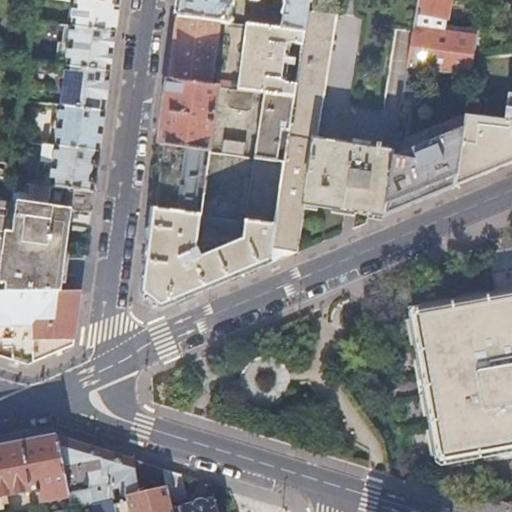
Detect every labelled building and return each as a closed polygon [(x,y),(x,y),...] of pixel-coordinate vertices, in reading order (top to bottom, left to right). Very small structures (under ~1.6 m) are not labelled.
[(118,0),(73,0),(70,28),(114,34),(117,8),(118,0)] [(179,0),(177,17),(219,22),(229,24),(232,2),(226,1),(226,0),(249,0),(250,0),(257,1),(261,0),(281,0),(284,9),(281,30),(303,33),(306,12),(307,0),(179,0)] [(475,31),(444,26),(448,0),(417,0),(407,68),(419,70),(468,77),(471,62),(475,31)] [(511,0),(479,0),(475,31),(471,62),(511,56),(511,0)] [(350,218),(351,213),(365,215),(364,220),(382,223),(383,217),(392,158),(393,154),(379,152),(379,148),(376,148),(375,151),(366,150),(367,146),(353,144),(352,148),(315,142),(335,16),(306,12),(303,33),(301,47),(295,85),(293,98),(283,163),(273,227),(270,249),(295,253),(302,210),(319,213),(320,208),(334,210),(333,215),(350,218)] [(173,50),(168,81),(210,87),(219,22),(177,17),(173,50)] [(253,93),(262,94),(293,98),(295,85),(286,84),(288,66),(294,66),(295,60),(289,60),(291,45),(301,47),(303,33),(281,30),(246,26),(237,90),(253,93)] [(114,34),(70,28),(64,67),(108,73),(111,53),(114,34)] [(108,73),(64,67),(59,106),(103,112),(106,91),(108,73)] [(419,70),(407,68),(401,104),(407,105),(408,99),(414,100),(419,70)] [(160,147),(209,153),(218,88),(210,87),(168,81),(165,109),(160,147)] [(251,109),(253,93),(237,90),(229,89),(227,105),(230,109),(247,112),(251,109)] [(253,159),(283,163),(293,98),(262,94),(253,159)] [(463,116),(461,130),(453,188),(492,172),(511,163),(511,96),(509,96),(505,122),(463,116)] [(103,112),(59,106),(53,146),(98,152),(100,133),(103,112)] [(429,142),(392,158),(383,217),(427,199),(453,188),(461,130),(442,137),(438,130),(426,135),(429,142)] [(221,155),(242,157),(244,144),(222,142),(221,155)] [(53,146),(41,144),(35,185),(48,187),(53,146)] [(67,189),(93,193),(95,172),(98,152),(53,146),(48,187),(67,189)] [(151,211),(201,218),(202,206),(209,153),(160,147),(155,182),(151,211)] [(244,223),(245,223),(273,227),(283,163),(253,159),(244,223)] [(35,185),(29,184),(26,205),(64,210),(67,189),(48,187),(35,185)] [(67,189),(64,210),(69,211),(90,214),(91,203),(93,193),(67,189)] [(9,202),(0,200),(0,293),(59,292),(66,239),(69,211),(64,210),(26,205),(9,202)] [(273,227),(245,223),(242,241),(200,258),(196,251),(201,218),(151,211),(145,254),(140,295),(161,310),(241,276),(268,265),(270,249),(273,227)] [(238,233),(240,223),(205,218),(203,225),(221,228),(220,231),(238,233)] [(295,253),(270,249),(268,265),(295,254),(295,253)] [(511,265),(496,268),(501,301),(497,306),(486,308),(483,293),(455,298),(458,313),(448,315),(446,300),(418,305),(420,320),(406,322),(410,348),(425,346),(428,360),(413,362),(417,384),(432,382),(434,395),(420,397),(424,419),(438,417),(441,431),(427,433),(431,459),(446,457),(448,470),(475,466),(472,451),(486,449),(488,464),(511,459),(511,265)] [(0,293),(0,327),(1,328),(2,339),(15,339),(22,356),(26,365),(73,347),(73,338),(77,314),(80,292),(59,292),(0,293)] [(0,357),(26,365),(22,356),(0,348),(0,357)] [(0,446),(0,496),(29,490),(28,486),(34,485),(37,502),(67,496),(53,436),(0,446)] [(54,436),(53,436),(67,496),(70,509),(93,504),(86,473),(101,471),(102,477),(108,476),(111,489),(119,488),(121,497),(126,496),(139,493),(136,481),(156,487),(162,470),(162,469),(103,451),(76,443),(54,436)] [(181,475),(162,469),(162,470),(166,487),(170,503),(186,498),(181,475)] [(166,487),(139,493),(126,496),(127,501),(113,505),(114,511),(171,511),(172,511),(170,503),(166,487)] [(172,511),(171,511),(216,511),(215,501),(205,503),(203,503),(200,502),(198,504),(196,505),(172,511)]
